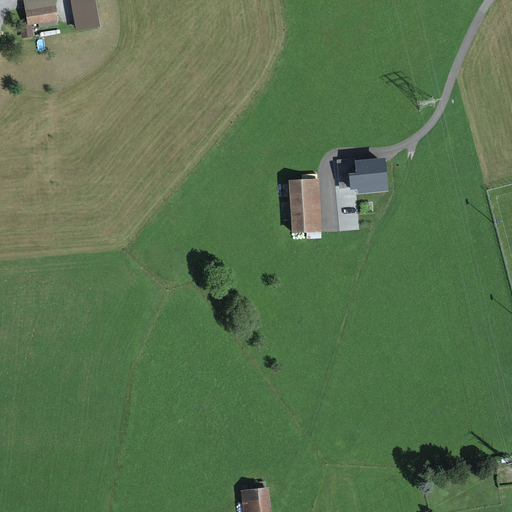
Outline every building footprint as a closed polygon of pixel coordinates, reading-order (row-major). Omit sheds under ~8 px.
[(54,0),(24,0),(28,26),(58,21),(54,0)] [(95,0),(70,0),(76,30),(100,25),(95,0)] [(354,159),(337,161),(340,189),(384,184),(382,162),(355,164),(354,159)] [(316,178),(284,180),(287,234),(319,232),(316,178)] [(269,511),(266,491),(236,495),(238,511),(269,511)]
